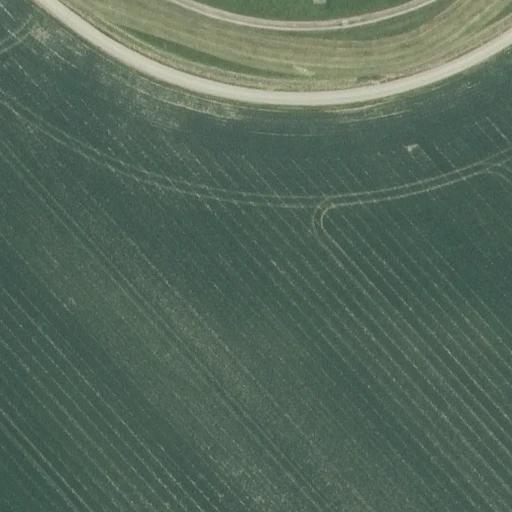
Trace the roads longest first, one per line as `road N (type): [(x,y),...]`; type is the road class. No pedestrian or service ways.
road 1 (unclassified): [(511,33),(450,68),(398,84),(328,98),(258,97),(149,67),(49,0)]
road 2 (track): [(183,0),(260,22),(336,25),(421,0)]
